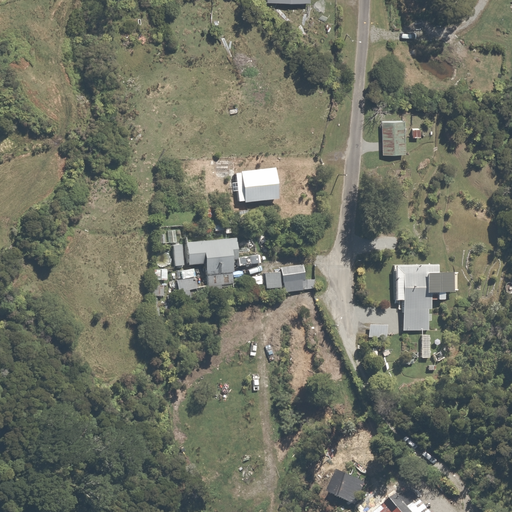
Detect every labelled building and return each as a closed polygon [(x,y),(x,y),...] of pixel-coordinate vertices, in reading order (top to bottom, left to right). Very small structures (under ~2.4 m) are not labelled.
[(427,116),(413,116),(413,135),(427,135),(427,116)] [(406,118),(381,118),(381,152),(406,152),(406,118)] [(234,155),(209,155),(209,156),(210,189),(192,189),(192,198),(205,198),(205,205),(217,205),(217,211),(230,211),(230,199),(235,199),(234,155)] [(236,184),(237,199),(277,196),(276,186),(279,186),(278,178),(275,178),(275,165),(240,167),(241,183),(236,184)] [(236,256),(234,235),(184,239),(186,263),(203,262),(204,274),(233,272),(231,256),(236,256)] [(183,243),(172,243),(172,264),(184,263),(183,243)] [(439,262),(394,262),(393,298),(401,298),(401,329),(430,330),(431,298),(443,299),(443,292),(459,292),(460,270),(439,270),(439,262)] [(195,266),(181,267),(181,276),(195,275),(195,266)] [(263,271),(263,273),(263,285),(263,289),(280,288),(279,271),(263,271)] [(263,285),(263,273),(251,274),(251,285),(263,285)] [(308,289),(308,277),(283,278),(283,290),(308,289)] [(387,321),(367,321),(367,336),(387,336),(387,321)] [(426,363),(415,362),(415,375),(421,375),(421,371),(426,371),(426,363)] [(359,468),(345,460),(335,477),(348,485),(359,468)] [(423,511),(411,495),(405,500),(402,496),(379,511),(423,511)]
